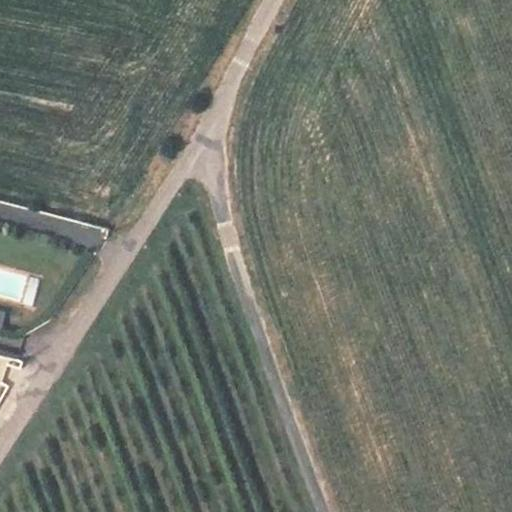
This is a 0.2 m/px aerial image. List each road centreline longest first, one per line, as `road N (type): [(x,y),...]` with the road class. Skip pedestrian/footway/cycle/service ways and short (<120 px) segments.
road 1 (unclassified): [(326,511),(231,247),(206,134)]
road 2 (residential): [(0,443),(206,134)]
road 3 (unclassified): [(206,134),(274,0)]
